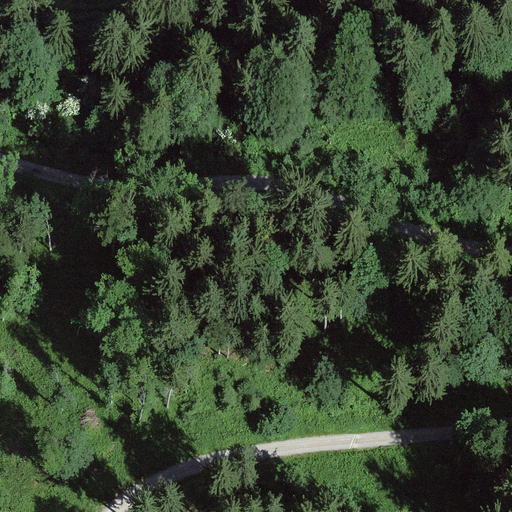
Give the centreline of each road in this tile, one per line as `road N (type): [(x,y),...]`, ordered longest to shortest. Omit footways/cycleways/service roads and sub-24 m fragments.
road 1 (track): [(511,251),(417,232),(269,183),(38,173),(0,159)]
road 2 (track): [(110,511),(205,459),(511,421)]
